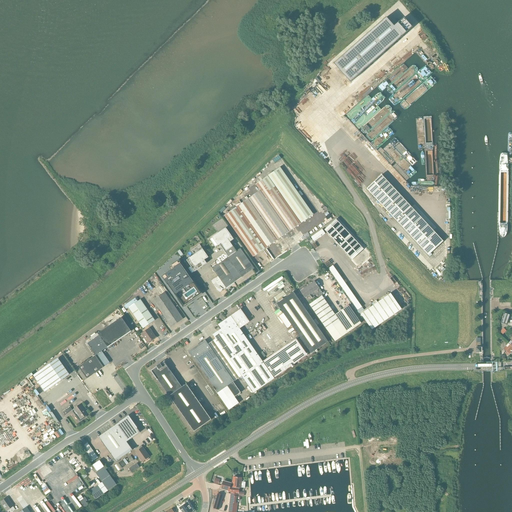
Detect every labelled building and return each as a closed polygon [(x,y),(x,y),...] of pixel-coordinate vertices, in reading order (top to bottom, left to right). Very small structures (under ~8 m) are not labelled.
[(386,17),(334,64),(351,82),(403,36),(386,17)] [(280,167),(256,184),(260,190),(224,215),(253,257),(313,215),(280,167)] [(443,241),(381,175),(367,189),(428,255),(443,241)] [(352,260),(364,249),(336,219),(325,230),(352,260)] [(220,245),(228,257),(242,277),(254,268),(241,249),(237,251),(230,242),(234,239),(232,236),(226,228),(210,239),(216,247),(220,245)] [(195,272),(203,266),(207,263),(205,260),(209,257),(200,245),(192,251),(194,255),(187,260),(195,272)] [(281,247),(277,250),(280,255),(285,252),(281,247)] [(226,288),(242,277),(228,257),(212,268),(219,277),(216,279),(216,278),(211,281),(217,289),(218,288),(220,291),(222,289),(222,290),(226,288)] [(171,270),(161,277),(167,285),(168,285),(178,299),(177,299),(183,308),(190,303),(196,298),(197,298),(203,294),(182,264),(182,263),(179,259),(174,263),(169,267),(171,270)] [(315,297),(317,300),(310,304),(335,341),(361,323),(349,305),(335,315),(322,296),(324,295),(320,288),(315,281),(300,291),(308,302),(315,297)] [(159,296),(153,300),(171,327),(183,319),(165,292),(159,296)] [(294,292),(277,304),(283,313),(279,316),(287,328),(292,325),(301,339),(311,353),(315,351),(316,353),(318,351),(317,349),(328,342),(317,325),(313,320),(306,310),(303,305),(294,292)] [(391,294),(361,314),(372,330),(401,309),(391,294)] [(133,305),(129,308),(143,328),(155,320),(140,300),(133,305)] [(241,309),(218,325),(221,329),(213,335),(215,337),(213,338),(240,377),(242,376),(253,393),(274,378),(307,355),(296,339),(263,361),(240,329),(249,322),(241,309)] [(119,310),(110,316),(113,320),(122,314),(119,310)] [(501,323),(507,325),(511,315),(504,312),(501,323)] [(79,367),(84,374),(87,378),(110,363),(102,351),(131,331),(122,318),(98,334),(99,335),(88,343),(96,355),(79,367)] [(149,329),(142,334),(148,342),(149,343),(157,337),(153,332),(152,333),(149,329)] [(240,377),(213,338),(212,339),(213,341),(208,344),(205,340),(189,352),(229,410),(239,403),(234,397),(240,392),(233,382),(240,377)] [(509,354),(511,350),(511,346),(508,343),(503,349),(506,351),(505,353),(507,355),(509,354)] [(58,358),(41,370),(33,375),(45,392),(53,386),(69,374),(58,358)] [(211,419),(186,384),(182,387),(164,362),(152,371),(194,432),(211,419)] [(84,408),(85,407),(82,404),(72,411),(80,421),(86,417),(86,416),(88,414),(84,408)] [(70,407),(63,412),(65,415),(67,414),(72,410),(70,407)] [(107,437),(101,441),(116,462),(133,450),(127,442),(140,432),(137,428),(136,429),(128,418),(120,423),(119,423),(115,426),(116,427),(112,429),(105,434),(107,437)] [(87,443),(82,446),(93,461),(98,458),(87,443)] [(137,453),(142,461),(149,456),(141,446),(139,447),(141,450),(137,453)] [(125,459),(119,463),(122,468),(128,463),(125,459)] [(104,466),(100,461),(100,460),(93,465),(97,471),(104,466)] [(129,469),(130,471),(132,473),(140,467),(137,463),(129,469)] [(104,467),(96,473),(108,490),(117,485),(104,467)] [(232,487),(241,488),(242,478),(233,477),(232,487)] [(224,481),(221,488),(225,490),(225,492),(228,493),(229,491),(231,492),(230,502),(229,511),(235,511),(237,505),(239,489),(232,488),(230,487),(231,483),(224,481)] [(74,488),(77,494),(86,488),(82,482),(74,488)] [(96,499),(104,493),(98,485),(90,491),(96,499)] [(213,508),(218,510),(219,510),(224,495),(218,493),(213,508)] [(10,508),(13,511),(15,510),(6,497),(0,502),(6,511),(10,508)] [(180,508),(182,511),(190,511),(193,510),(191,508),(191,507),(188,503),(180,508)]
